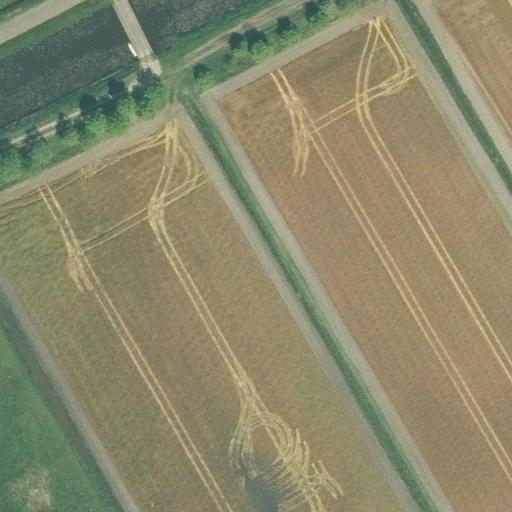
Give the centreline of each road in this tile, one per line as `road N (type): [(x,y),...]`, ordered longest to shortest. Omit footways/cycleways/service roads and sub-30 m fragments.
road 1 (track): [(147,74),(137,91),(0,153)]
road 2 (track): [(147,74),(298,0)]
